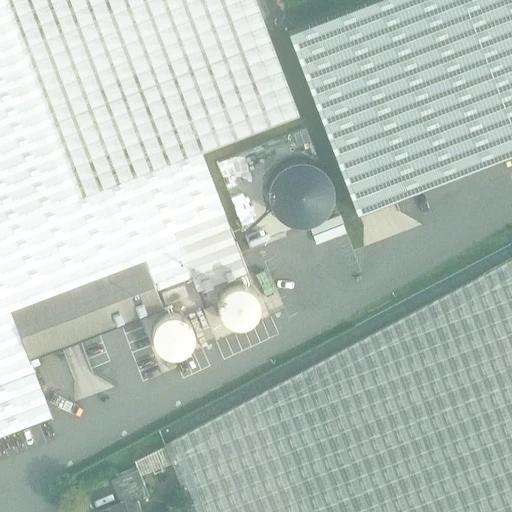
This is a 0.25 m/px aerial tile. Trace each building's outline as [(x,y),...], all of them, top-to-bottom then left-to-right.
[(0,0),(0,435),(53,416),(39,378),(30,356),(12,307),(145,256),(156,287),(157,289),(191,277),(196,291),(247,272),(202,148),(299,111),(256,0),(0,0)] [(511,0),(374,0),(288,33),(357,213),(511,153),(511,0)] [(271,190),(272,200),(276,210),(284,217),(293,221),(302,222),(310,220),(318,216),(324,210),(328,203),(330,194),(329,184),(324,175),(317,168),(307,164),(297,163),(287,166),(279,172),(273,180),(271,190)] [(163,305),(156,287),(145,256),(12,307),(30,356),(69,341),(163,305)] [(511,511),(511,258),(473,280),(309,367),(166,443),(167,445),(173,462),(191,511),(511,511)] [(258,305),(258,304),(257,297),(255,293),(252,290),(250,288),(246,286),(242,284),(238,283),(233,284),(230,285),(226,287),(223,289),(220,292),(218,296),(217,300),(216,304),(216,308),(217,312),(220,316),(222,319),(225,322),(230,324),(237,325),(241,325),(244,324),(249,321),(251,319),(254,316),(256,313),(257,309),(258,305)] [(183,284),(162,293),(166,304),(178,299),(188,295),(185,288),(183,284)] [(193,335),(192,334),(192,330),(191,327),(189,323),(187,320),(184,318),(180,316),(176,314),(172,314),(169,314),(164,316),(160,318),(158,321),(155,324),(154,327),(153,331),(152,335),(153,339),(154,343),(157,347),(159,349),(161,351),(166,353),(170,354),(173,354),(176,354),(180,353),(184,351),(187,348),(189,345),(191,342),(192,339),(193,335)] [(115,476),(119,488),(124,500),(97,510),(97,511),(143,511),(139,498),(150,494),(140,467),(115,476)]
